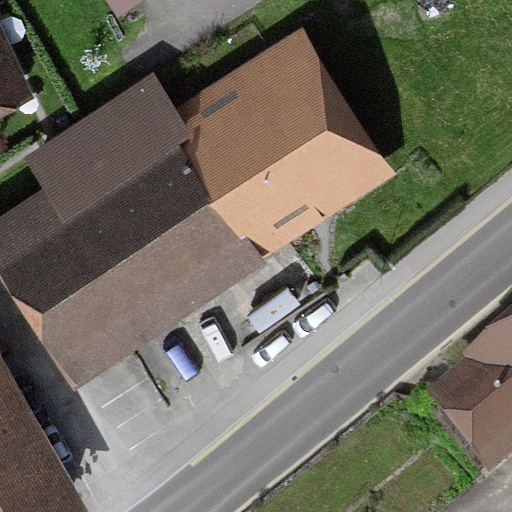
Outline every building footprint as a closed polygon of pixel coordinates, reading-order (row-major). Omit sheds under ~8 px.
[(110,0),(118,11),(134,0),(110,0)] [(297,52),(239,90),(304,193),(361,155),(297,52)] [(0,66),(0,88),(9,84),(0,66)] [(222,247),(304,193),(239,90),(181,128),(152,83),(145,81),(41,150),(40,158),(69,202),(3,246),(70,347),(222,247)] [(511,445),(511,345),(440,402),(491,462),(511,445)] [(0,511),(43,511),(68,499),(0,379),(0,511)]
